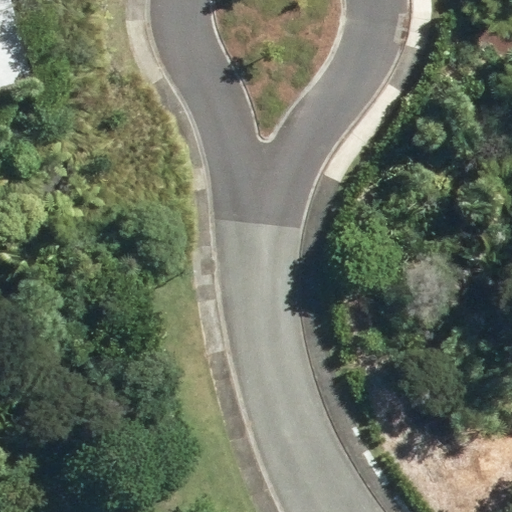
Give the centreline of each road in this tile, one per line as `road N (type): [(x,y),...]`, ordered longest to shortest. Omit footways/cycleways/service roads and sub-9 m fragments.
road 1 (residential): [(333,511),(285,398),(262,220)]
road 2 (residential): [(262,220),(193,22),(198,0)]
road 3 (residential): [(341,75),(262,220)]
